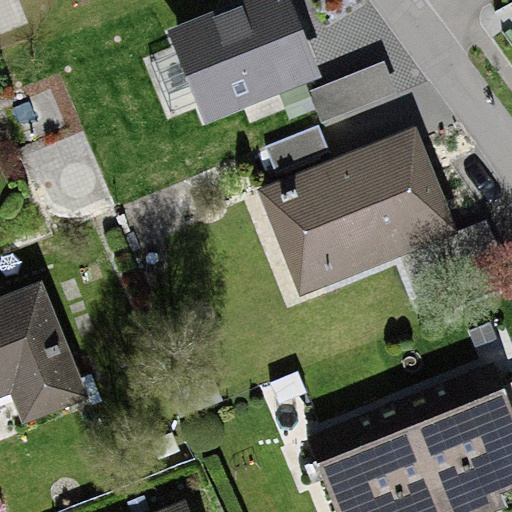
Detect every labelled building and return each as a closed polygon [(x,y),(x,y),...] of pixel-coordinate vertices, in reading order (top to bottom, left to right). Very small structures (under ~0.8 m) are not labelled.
[(208,112),(311,71),(282,0),(268,0),(178,36),(208,112)] [(265,146),(276,173),(329,152),(318,125),(265,146)] [(320,278),(443,228),(408,142),(285,193),(320,278)] [(37,291),(0,306),(0,389),(14,384),(26,414),(78,394),(37,291)] [(402,404),(445,511),(481,511),(500,505),(483,463),(511,451),(511,408),(495,366),(402,404)] [(309,441),(337,511),(362,511),(385,503),(388,511),(445,511),(402,404),(309,441)]
